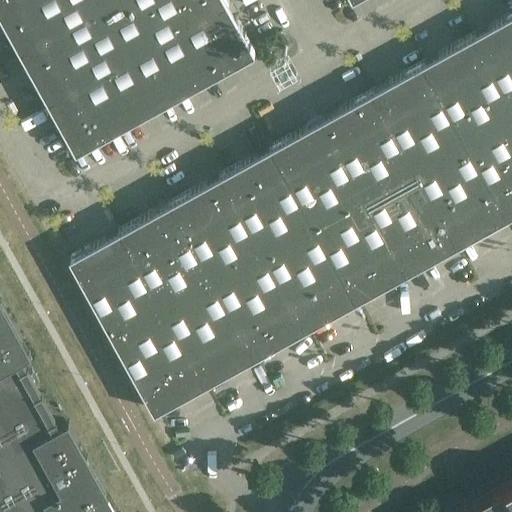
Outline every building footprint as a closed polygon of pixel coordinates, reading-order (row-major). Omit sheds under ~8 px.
[(166,101),(110,0),(0,0),(0,12),(76,149),(76,150),(77,150),(78,150),(166,101)] [(255,50),(227,0),(110,0),(166,101),(254,52),(255,52),(255,51),(255,50)] [(511,10),(473,32),(511,102),(511,10)] [(511,111),(511,102),(473,32),(423,60),(466,137),(511,111)] [(466,137),(423,60),(372,88),(415,165),(466,137)] [(415,165),(372,88),(272,144),(314,221),(365,193),(415,165)] [(511,212),(511,111),(466,137),(508,215),(511,212)] [(508,215),(466,137),(415,165),(458,243),(508,215)] [(314,221),(272,144),(221,172),(264,249),(314,221)] [(458,243),(415,165),(365,193),(407,271),(458,243)] [(264,249),(221,172),(171,200),(213,277),(264,249)] [(407,271),(365,193),(314,221),(357,298),(407,271)] [(213,277),(171,200),(120,227),(163,305),(213,277)] [(357,298),(314,221),(264,249),(307,326),(357,298)] [(163,305),(120,227),(71,255),(70,255),(70,256),(70,257),(112,333),(163,305)] [(307,326),(264,249),(213,277),(256,354),(307,326)] [(213,277),(163,305),(112,333),(154,409),(155,410),(156,410),(156,409),(256,354),(213,277)] [(32,353),(0,296),(0,370),(23,358),(32,353)] [(104,511),(116,506),(69,420),(60,425),(23,358),(0,370),(0,511),(64,511),(72,508),(73,511),(104,511)] [(511,511),(511,480),(455,511),(511,511)]
